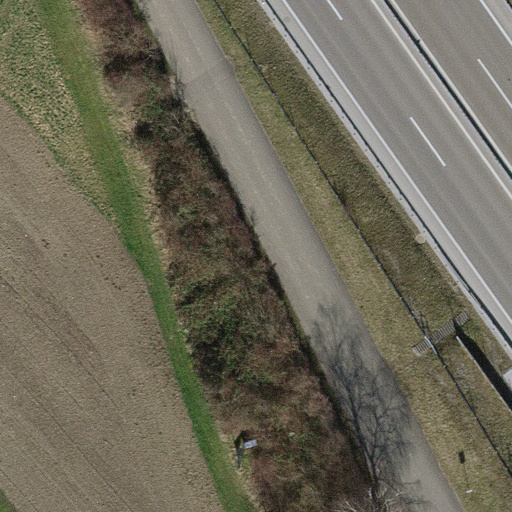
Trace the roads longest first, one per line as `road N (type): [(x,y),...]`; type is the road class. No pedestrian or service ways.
road 1 (motorway): [(326,0),(511,260)]
road 2 (motorway): [(511,100),(441,0)]
